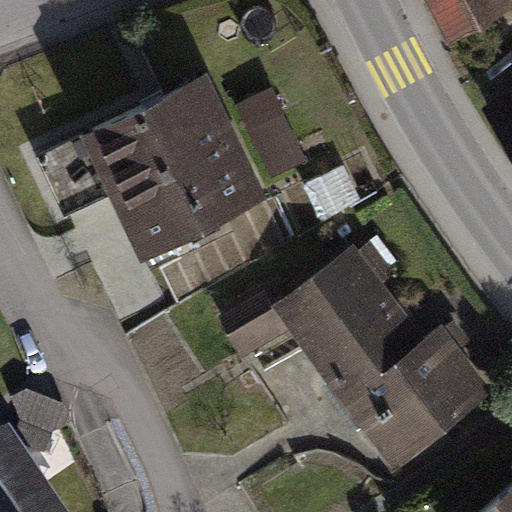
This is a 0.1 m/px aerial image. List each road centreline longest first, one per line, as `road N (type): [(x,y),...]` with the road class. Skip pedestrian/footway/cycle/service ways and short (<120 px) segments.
road 1 (residential): [(177,511),(123,385),(41,327),(0,229)]
road 2 (tertiary): [(369,0),(450,153),(511,241)]
